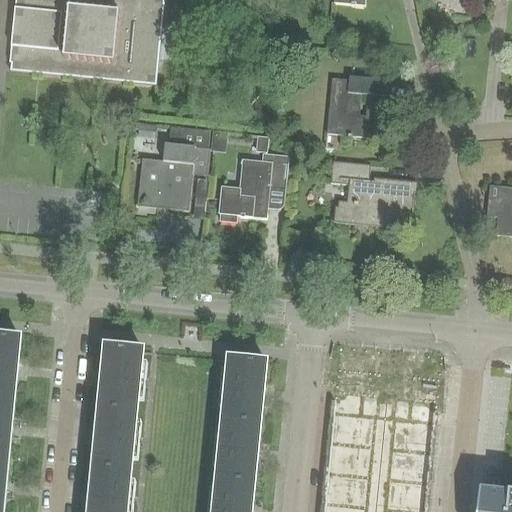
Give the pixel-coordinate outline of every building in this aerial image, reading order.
[(156,88),(164,0),(16,0),(13,38),(10,65),(11,65),(10,73),(156,88)] [(334,0),(333,6),(364,10),(365,0),(334,0)] [(386,84),(362,82),(350,81),(350,84),(333,82),(328,136),(366,140),(368,119),(359,118),(361,97),(384,99),(386,84)] [(208,178),(210,152),(210,151),(207,151),(208,140),(171,136),(170,147),(167,147),(166,164),(142,161),(138,208),(189,213),(193,177),(208,178)] [(270,140),(257,139),(256,155),(268,156),(270,140)] [(240,192),(222,190),(219,217),(221,217),(221,224),(236,225),(237,219),(267,222),(270,191),(286,193),(290,160),(264,157),(263,165),(243,163),(240,192)] [(369,183),(371,168),(333,164),(331,185),(353,187),(351,205),(338,204),(338,210),(336,210),(335,224),(345,225),(345,223),(371,225),(372,216),(412,220),(414,194),(416,194),(417,185),(380,182),(379,186),(373,186),(374,183),(369,183)] [(511,204),(511,205),(511,203),(511,190),(490,188),(487,220),(498,221),(497,238),(511,239),(511,204)] [(0,399),(14,401),(20,341),(0,339),(0,399)] [(340,348),(322,511),(428,511),(444,359),(340,348)] [(101,410),(137,413),(142,355),(142,353),(107,350),(101,410)] [(224,422),(259,425),(265,366),(230,362),(230,364),(224,422)] [(0,459),(9,460),(14,401),(0,399),(0,459)] [(95,469),(131,473),(137,413),(101,410),(95,469)] [(218,481),(253,485),(259,425),(224,422),(218,481)] [(3,511),(9,460),(0,459),(0,511),(3,511)] [(91,511),(127,511),(131,473),(95,469),(91,511)] [(250,511),(253,485),(218,481),(214,511),(250,511)] [(511,511),(511,496),(498,495),(490,495),(484,494),(482,494),(481,496),(481,503),(481,505),(480,511),(479,511),(511,511)]
